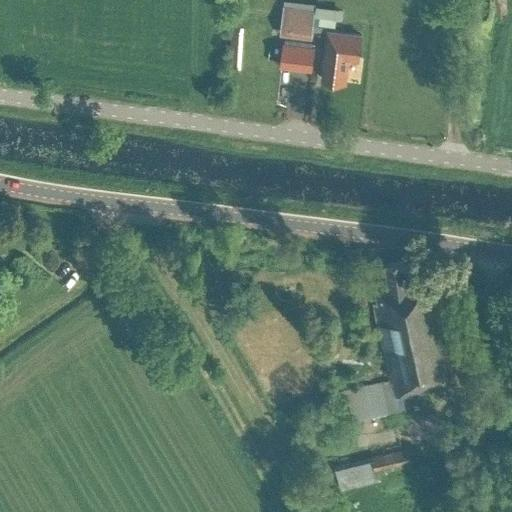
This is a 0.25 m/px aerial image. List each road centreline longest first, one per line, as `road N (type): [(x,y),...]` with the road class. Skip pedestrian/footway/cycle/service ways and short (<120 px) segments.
road 1 (tertiary): [(511,256),(0,183)]
road 2 (unclassified): [(511,165),(0,95)]
